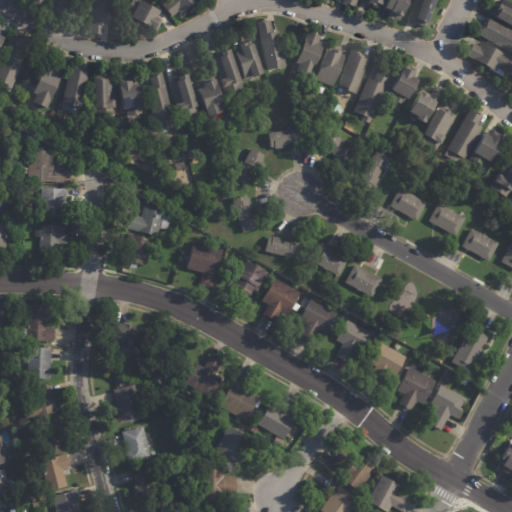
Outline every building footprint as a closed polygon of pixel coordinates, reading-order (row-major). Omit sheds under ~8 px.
[(56,3),(51,0),(72,0),(65,15),(53,9),(57,3),(56,3)] [(109,25),(105,25),(104,34),(92,34),(93,0),(112,0),(111,25),(109,25)] [(162,13),(160,17),(164,19),(158,30),(134,17),(136,13),(129,9),(133,0),(143,0),(163,11),(162,13)] [(198,0),(181,15),(179,12),(172,17),(162,5),(168,0),(198,0)] [(385,0),(384,4),(381,3),(379,8),(374,6),(375,4),(365,0),(385,0)] [(409,0),(404,16),(402,16),(400,21),(388,17),(390,12),(385,10),(388,0),(409,0)] [(438,0),(430,23),(428,23),(427,27),(414,22),(415,21),(408,19),(415,0),(438,0)] [(511,27),(488,13),(491,8),(490,8),(494,1),(498,3),(499,0),(503,0),(511,4),(511,27)] [(482,23),(485,16),(511,31),(511,49),(510,53),(474,33),(479,23),(481,24),(482,23)] [(268,21),(271,21),(273,33),(279,31),(286,67),(267,71),(257,22),(266,20),(267,21),(268,21)] [(320,35),(322,36),(319,42),(324,44),(312,77),(297,72),(300,64),(297,62),(309,31),(320,35)] [(20,37),(31,42),(11,92),(3,89),(5,83),(0,81),(0,66),(9,45),(15,48),(19,37),(20,37)] [(509,57),(502,70),(493,65),(491,69),(462,53),(468,41),(475,45),(477,40),(509,57)] [(256,45),(265,75),(245,81),(234,49),(251,43),(252,46),(256,45)] [(214,58),(213,57),(234,49),(245,81),(243,82),(245,89),(227,95),(214,58)] [(363,55),(366,56),(365,58),(370,60),(357,94),(349,91),(350,89),(339,85),(353,49),(363,53),(363,54),(363,55)] [(339,52),(342,53),(341,55),(344,56),(332,87),(316,81),(328,51),(333,53),(335,50),(339,52)] [(57,67),(59,68),(56,74),(63,78),(48,108),(34,102),(37,95),(34,93),(48,63),(57,67)] [(82,69),(85,70),(84,72),(89,73),(82,106),(63,102),(71,65),(81,68),(80,69),(82,69)] [(414,72),(415,73),(413,76),(420,79),(409,98),(407,97),(402,104),(389,97),(393,89),(392,89),(404,66),(414,72)] [(381,68),(392,73),(370,123),(362,120),(364,115),(354,111),(369,78),(374,80),(380,68),(381,68)] [(147,91),(152,90),(149,77),(162,74),(175,127),(167,130),(165,124),(155,127),(147,91)] [(169,81),(177,79),(176,78),(189,74),(201,114),(181,120),(169,81)] [(106,76),(111,76),(112,100),(115,100),(115,109),(113,109),(113,116),(94,117),(94,108),(95,108),(94,80),(100,79),(100,75),(105,75),(106,76)] [(222,114),(209,118),(199,90),(205,88),(204,84),(216,80),(224,104),(220,106),(223,113),(222,114)] [(138,85),(139,85),(142,108),(140,108),(140,114),(126,116),(125,110),(123,110),(119,83),(132,82),(133,86),(138,85)] [(433,84),(444,92),(440,97),(429,88),(432,84),(433,84)] [(321,85),(327,88),(325,93),(319,91),(321,85)] [(438,94),(430,90),(427,95),(418,90),(406,113),(423,122),(438,94)] [(450,111),(455,115),(443,135),(446,136),(442,144),(439,142),(435,150),(420,141),(439,108),(443,110),(444,107),(450,110),(449,111),(450,111)] [(480,113),(483,115),(478,123),(484,126),(465,159),(448,148),(471,109),(477,113),(478,112),(480,113)] [(298,145),(293,145),(284,146),(284,148),(276,149),(275,147),(271,148),(269,134),(304,128),(306,139),(303,140),(304,144),(298,145)] [(355,160),(340,170),(333,158),(334,158),(323,142),(325,141),(323,138),(335,130),(355,160)] [(469,159),(485,133),(492,137),(494,133),(506,140),(492,162),(487,159),(482,167),(469,159)] [(262,163),(254,176),(255,176),(249,188),(235,180),(252,149),(265,156),(263,159),(264,160),(262,163)] [(66,167),(66,183),(29,182),(30,151),(55,151),(55,165),(66,166),(66,167)] [(388,167),(386,170),(385,169),(379,178),(381,179),(377,186),(362,178),(377,151),(390,158),(388,162),(390,163),(388,167)] [(511,154),(511,191),(508,198),(491,187),(511,154)] [(411,218),(390,206),(400,188),(412,194),(417,196),(416,197),(427,203),(417,221),(411,218)] [(66,191),(66,217),(42,216),(43,189),(66,189),(66,191)] [(252,201),(254,207),(252,207),(255,218),(257,217),(260,225),(258,225),(259,229),(245,234),(234,200),(248,196),(249,199),(251,199),(252,201)] [(458,214),(466,218),(456,236),(429,221),(439,203),(450,210),(451,209),(455,211),(455,212),(458,214)] [(130,228),(133,215),(143,218),(145,208),(166,213),(165,215),(172,217),(169,231),(162,229),(160,237),(129,229),(130,228)] [(0,224),(7,224),(7,229),(12,229),(12,241),(7,241),(7,255),(0,255),(0,224)] [(68,228),(68,244),(59,244),(59,257),(40,257),(41,226),(69,226),(68,228)] [(484,258),(462,246),(472,229),(483,235),(484,234),(488,237),(499,243),(490,261),(484,258)] [(154,240),(146,267),(138,264),(135,275),(130,273),(133,263),(122,260),(130,233),(154,240)] [(276,237),(281,239),(281,241),(291,243),(291,241),(304,244),(300,260),(265,252),(269,238),(273,238),(273,237),(276,237)] [(220,261),(213,288),(199,285),(203,274),(187,270),(194,241),(223,250),(220,261)] [(511,268),(501,262),(507,251),(509,246),(510,246),(511,242),(511,268)] [(327,245),(331,248),(351,259),(341,277),(313,262),(323,244),(326,246),(326,245),(327,245)] [(242,302),(229,294),(236,281),(233,278),(244,259),(268,273),(257,292),(254,290),(246,304),(242,302)] [(360,266),(363,268),(363,269),(382,280),(373,298),(346,283),(355,265),(358,266),(359,266),(360,266)] [(279,312),(262,302),(275,279),(302,294),(297,303),(301,306),(297,313),(293,311),(289,317),(279,312)] [(311,340),(300,334),(306,323),(300,320),(311,300),(337,314),(326,334),(319,330),(313,341),(311,340)] [(48,325),(47,328),(56,329),(55,343),(27,341),(27,340),(22,340),(22,329),(28,329),(29,305),(48,306),(48,325)] [(346,363),(336,357),(343,344),(337,341),(348,321),(374,335),(363,353),(359,351),(350,365),(346,363)] [(127,324),(135,326),(135,327),(147,330),(142,351),(111,344),(116,322),(126,325),(126,324),(127,324)] [(487,342),(470,372),(452,362),(472,327),(490,337),(487,342)] [(379,385),(369,379),(376,367),(370,363),(381,344),(407,358),(396,378),(391,375),(384,387),(379,385)] [(52,350),(51,380),(28,379),(29,348),(52,349),(52,350)] [(221,366),(222,366),(217,375),(224,379),(212,399),(187,384),(198,365),(204,368),(209,359),(221,366)] [(428,377),(437,382),(425,405),(420,403),(415,412),(399,404),(404,395),(398,391),(410,368),(428,377)] [(240,376),(249,381),(245,388),(260,397),(245,422),(219,407),(238,375),(240,376)] [(15,380),(24,378),(25,385),(16,387),(15,380)] [(120,425),(116,410),(119,409),(114,391),(135,385),(144,419),(120,425)] [(51,387),(57,413),(26,421),(23,409),(36,406),(32,391),(50,386),(51,387)] [(449,417),(437,411),(438,408),(432,405),(442,386),(469,400),(464,410),(465,410),(460,420),(451,416),(450,418),(449,417)] [(197,395),(205,399),(202,405),(194,402),(197,395)] [(285,398),(296,404),(289,416),(296,420),(284,440),(258,426),(270,406),(276,409),(283,397),(285,398)] [(59,421),(67,451),(46,456),(38,426),(59,420),(59,421)] [(16,429),(35,424),(42,449),(23,454),(16,429)] [(147,436),(152,459),(129,465),(126,452),(128,452),(123,433),(144,427),(147,436)] [(264,447),(259,458),(248,452),(241,467),(216,455),(229,427),(265,445),(264,447)] [(278,439),(285,442),(283,447),(275,443),(278,439)] [(511,478),(498,470),(499,466),(497,465),(499,460),(496,458),(503,446),(506,448),(508,444),(511,446),(511,478)] [(359,455),(378,469),(360,493),(341,479),(346,473),(334,465),(342,453),(354,461),(359,455)] [(67,455),(71,469),(64,471),(68,487),(49,493),(41,462),(67,455)] [(172,462),(180,460),(181,466),(174,468),(172,462)] [(135,482),(132,471),(153,465),(162,496),(140,501),(135,482)] [(0,471),(4,471),(8,484),(13,482),(15,490),(10,491),(13,505),(0,508),(0,471)] [(238,480),(238,493),(225,493),(225,503),(203,503),(204,471),(225,471),(225,477),(238,477),(238,480)] [(410,502),(405,511),(400,511),(391,507),(387,511),(385,511),(367,502),(382,476),(402,488),(399,494),(411,501),(410,502)] [(354,499),(351,503),(356,507),(352,511),(321,511),(332,496),(334,498),(342,488),(355,498),(354,499)] [(77,491),(81,507),(79,508),(79,511),(56,511),(56,510),(56,509),(53,497),(77,491)] [(141,511),(141,508),(171,500),(173,511),(170,511),(141,511)]
